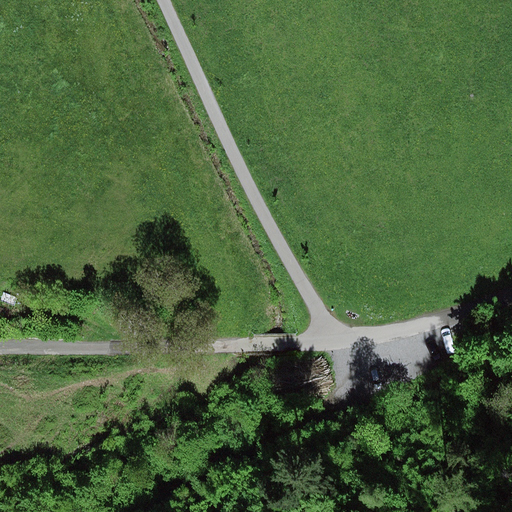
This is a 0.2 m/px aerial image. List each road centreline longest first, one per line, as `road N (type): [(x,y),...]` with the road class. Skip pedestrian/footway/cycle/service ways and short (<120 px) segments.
road 1 (track): [(164,0),(246,185),(334,344),(324,414),(149,511)]
road 2 (unclassified): [(0,348),(334,344),(440,327),(511,303)]
